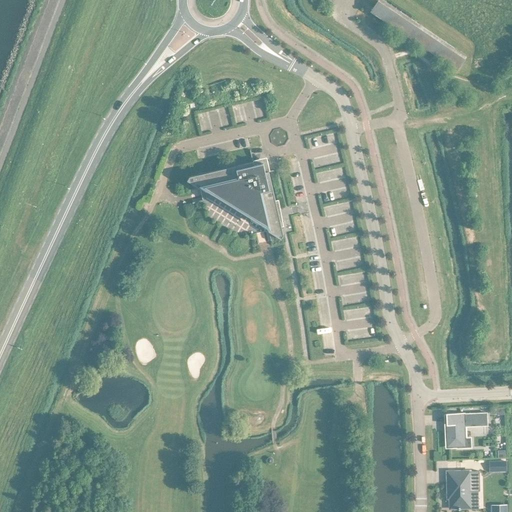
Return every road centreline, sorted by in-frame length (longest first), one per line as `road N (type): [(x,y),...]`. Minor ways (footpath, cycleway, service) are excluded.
road 1 (primary): [(0,372),(116,125),(144,87)]
road 2 (residential): [(421,401),(398,334),(356,133)]
road 3 (unclassified): [(356,133),(399,123),(403,113),(389,59),(347,22),(356,0)]
